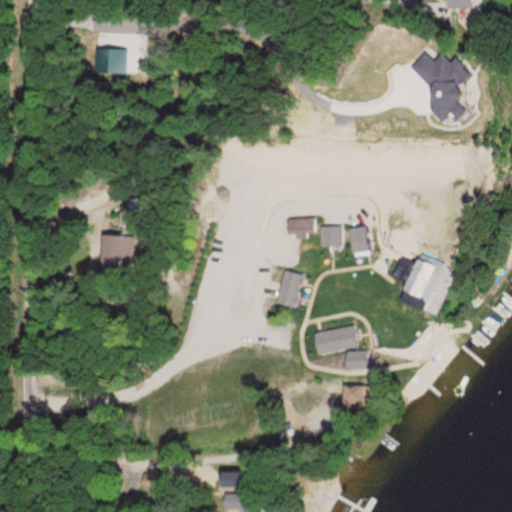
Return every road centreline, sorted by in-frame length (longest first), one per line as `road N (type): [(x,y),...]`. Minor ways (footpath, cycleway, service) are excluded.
road 1 (residential): [(35,511),(38,0)]
road 2 (residential): [(293,0),(299,95),(312,112),(343,123),(390,127)]
